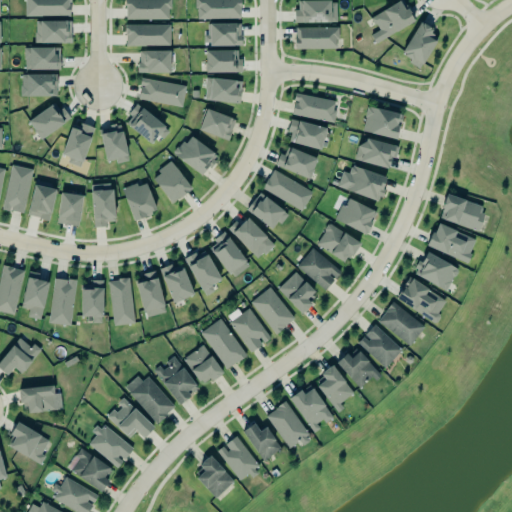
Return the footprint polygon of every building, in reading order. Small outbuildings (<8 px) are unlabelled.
[(24,0),(25,16),(69,16),(69,0),(24,0)] [(170,19),(169,0),(124,0),(125,19),(170,19)] [(192,0),(238,0),(238,16),(209,16),(208,17),(194,18),(194,7),(192,7),(192,0)] [(327,0),(327,1),(329,1),(334,1),(334,21),(291,21),(291,8),(295,8),(295,0),(327,0)] [(398,0),(371,18),(378,30),(370,35),(376,44),(414,19),(401,0),(398,0)] [(35,43),(71,42),(71,20),(34,21),(35,43)] [(417,20),(399,49),(401,51),(400,53),(407,58),(405,61),(416,68),(435,37),(430,34),(431,33),(427,30),(429,28),(417,20)] [(238,21),(205,22),(205,33),(200,34),(201,42),(206,41),(206,45),(238,44),(238,21)] [(121,23),(122,34),(123,34),(123,45),(168,44),(168,23),(121,23)] [(292,26),(293,40),(292,42),(292,48),(333,47),(333,39),(336,39),(336,26),(292,26)] [(24,70),(60,69),(59,47),(24,48),(24,70)] [(135,61),(137,61),(137,50),(141,50),(141,49),(167,49),(167,71),(135,71),(135,61)] [(205,50),(204,71),(241,72),(241,59),(236,59),(237,50),(205,50)] [(17,94),(17,85),(19,85),(19,74),(23,74),(23,73),(49,72),(49,73),(53,73),(54,87),(52,87),(53,94),(17,94)] [(138,76),(184,84),(180,106),(135,98),(137,86),(141,86),(141,85),(136,84),(138,76)] [(209,76),(232,78),(232,79),(239,80),(238,88),(237,94),(237,102),(202,98),(203,87),(202,87),(203,76),(208,77),(209,76)] [(330,121),(333,109),(329,109),(331,100),(292,92),(290,99),(295,100),(294,101),(291,100),(289,112),(330,121)] [(126,112),(133,102),(162,125),(161,126),(165,130),(160,136),(155,132),(148,141),(123,121),(128,115),(126,112)] [(25,120),(48,103),(50,106),(49,107),(53,112),(60,107),(67,117),(38,138),(25,120)] [(401,114),(367,106),(361,131),(396,139),(401,114)] [(204,107),(233,118),(225,139),(196,128),(199,119),(198,118),(202,107),(204,108),(204,107)] [(317,148),(320,137),(323,128),(322,128),(323,127),(288,117),(285,130),(288,130),(286,139),(317,148)] [(77,166),(91,126),(78,122),(77,125),(69,122),(58,152),(67,156),(65,161),(77,166)] [(125,159),(119,130),(118,123),(113,124),(113,122),(106,123),(107,126),(96,128),(103,160),(112,158),(114,162),(125,159)] [(173,154),(202,175),(217,155),(188,134),(173,154)] [(355,160),(387,168),(390,157),(394,158),(397,146),(361,137),(355,160)] [(284,145),(314,157),(309,167),(310,169),(306,177),(272,163),(277,151),(281,153),(284,145)] [(157,172),(155,169),(167,159),(189,187),(169,203),(149,178),(157,172)] [(0,203),(8,164),(29,168),(20,212),(0,208),(0,203)] [(342,171),(336,187),(379,201),(387,177),(351,165),(348,173),(342,171)] [(298,210),(309,191),(271,168),(266,178),(264,177),(259,187),(263,189),(264,189),(298,210)] [(118,187),(133,181),(134,185),(142,182),(152,209),(148,210),(149,214),(129,221),(118,187)] [(87,184),(106,182),(107,189),(110,188),(112,220),(103,221),(104,225),(91,226),(87,184)] [(53,188),(45,219),(23,214),(31,183),(53,188)] [(58,191),(80,194),(75,225),(54,222),(58,191)] [(243,208),(268,228),(274,220),(277,222),(284,214),(280,210),(257,192),(252,198),(251,197),(243,208)] [(475,230),(481,212),(478,211),(479,207),(478,205),(444,192),(438,207),(439,208),(436,216),(475,230)] [(345,197),(373,211),(362,233),(331,217),(339,203),(342,205),(345,197)] [(224,228),(232,220),(237,225),(244,217),(271,244),(262,254),(260,252),(254,257),(224,228)] [(313,243),(340,260),(343,256),(346,257),(357,242),(327,222),(324,223),(322,227),(322,229),(313,243)] [(426,246),(466,262),(476,239),(436,223),(426,246)] [(246,264),(242,260),(243,259),(220,230),(210,238),(213,241),(206,247),(225,272),(227,270),(231,275),(246,264)] [(296,265),(324,290),(340,272),(312,247),(296,265)] [(411,272),(414,268),(411,266),(415,259),(418,260),(424,250),(454,267),(454,268),(455,270),(452,274),(450,275),(447,280),(442,289),(411,272)] [(204,252),(219,279),(208,284),(211,290),(202,295),(200,290),(198,290),(184,265),(180,257),(192,251),(196,257),(204,252)] [(0,310),(10,313),(20,270),(10,267),(0,264),(0,310)] [(181,265),(173,268),(171,264),(158,269),(172,302),(193,294),(181,265)] [(140,273),(142,280),(133,282),(140,310),(142,309),(144,315),(162,311),(152,270),(140,273)] [(40,319),(48,282),(38,279),(39,273),(28,271),(20,307),(29,309),(27,317),(40,319)] [(315,295),(296,272),(277,287),(300,314),(311,304),(308,300),(315,295)] [(51,277),(63,279),(63,282),(64,282),(65,277),(73,278),(67,324),(46,321),(51,277)] [(395,298),(433,322),(446,301),(409,277),(395,298)] [(108,280),(112,325),(133,323),(129,278),(108,280)] [(77,283),(77,315),(89,316),(89,322),(98,322),(98,315),(99,315),(100,279),(87,279),(87,283),(77,283)] [(247,301),(267,285),(292,317),(272,333),(247,301)] [(409,346),(424,327),(393,301),(377,320),(409,346)] [(225,321),(227,320),(223,315),(234,307),(238,313),(245,308),(266,337),(260,341),(257,336),(254,338),(259,344),(247,352),(225,321)] [(202,329),(222,369),(244,358),(223,318),(202,329)] [(401,350),(373,324),(357,342),(384,368),(401,350)] [(20,373),(39,353),(20,336),(0,358),(0,369),(6,375),(14,367),(20,373)] [(179,357),(200,343),(220,372),(208,380),(207,377),(201,382),(198,379),(196,381),(179,357)] [(372,379),(378,375),(355,350),(348,357),(343,352),(332,361),(356,386),(369,375),(372,379)] [(150,369),(156,365),(160,370),(166,365),(163,362),(171,355),(192,384),(194,387),(186,393),(187,395),(175,403),(150,369)] [(329,363),(351,392),(337,402),(341,407),(334,412),(313,384),(320,378),(316,373),(329,363)] [(121,385),(134,374),(139,380),(144,375),(170,406),(163,412),(164,414),(154,423),(121,385)] [(15,388),(49,384),(52,409),(25,412),(25,408),(21,409),(20,402),(16,402),(15,391),(16,391),(15,388)] [(286,397),(311,431),(317,427),(314,423),(320,418),(322,422),(330,416),(309,387),(301,393),(297,389),(286,397)] [(103,415),(110,408),(114,412),(119,406),(114,402),(119,396),(151,426),(141,437),(133,429),(126,436),(103,415)] [(263,415),(285,447),(296,440),(299,445),(305,440),(302,435),(305,433),(282,399),(274,405),(274,406),(272,407),(272,408),(263,415)] [(48,439),(17,422),(4,445),(40,464),(44,456),(40,454),(48,439)] [(245,426),(251,422),(256,430),(263,425),(277,446),(260,460),(239,430),(245,426)] [(85,443),(92,435),(88,431),(93,424),(97,428),(101,423),(130,448),(121,458),(116,454),(114,456),(119,461),(114,467),(85,443)] [(213,450),(236,480),(245,473),(249,477),(255,473),(251,468),(255,465),(233,435),(222,443),(226,449),(224,450),(220,445),(213,450)] [(108,470),(104,478),(106,480),(98,491),(75,476),(76,474),(69,469),(76,459),(71,456),(78,447),(108,470)] [(193,477),(212,497),(231,480),(206,454),(196,464),(198,467),(193,472),(195,475),(193,477)] [(50,498),(74,511),(83,511),(89,505),(84,501),(85,499),(90,502),(95,495),(63,476),(57,486),(52,483),(47,490),(53,493),(50,498)] [(26,511),(61,511),(41,502),(38,507),(30,503),(26,511)]
